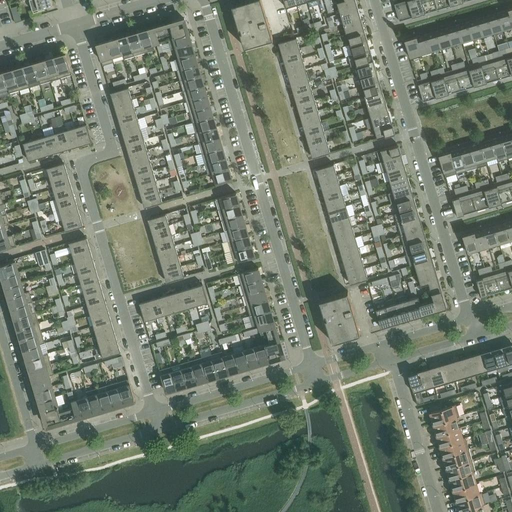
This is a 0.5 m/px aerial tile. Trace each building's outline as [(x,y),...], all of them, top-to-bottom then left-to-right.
[(29,0),(34,13),(45,10),(44,7),(53,5),(51,0),(29,0)] [(261,0),(246,0),(232,4),(239,28),(241,27),(242,31),(240,32),(244,46),(273,38),(261,0)] [(344,0),(337,2),(340,13),(357,8),(358,8),(355,0),(344,0)] [(407,0),(394,4),(400,21),(419,15),(414,0),(407,0)] [(438,10),(435,0),(414,0),(419,15),(438,10)] [(457,4),(455,0),(435,0),(438,10),(457,4)] [(357,8),(340,13),(343,24),(360,19),(361,18),(358,8),(357,8)] [(504,30),(511,27),(511,17),(509,9),(499,12),(504,30)] [(499,12),(489,16),(494,33),(504,30),(499,12)] [(478,19),(483,36),(494,33),(489,16),(478,19)] [(173,37),(189,33),(185,18),(170,22),(173,33),(172,33),(173,37)] [(343,24),(347,34),(363,29),(364,29),(361,18),(360,19),(343,24)] [(468,22),(473,39),(483,36),(478,19),(468,22)] [(154,45),(159,43),(157,37),(172,33),(173,33),(170,22),(149,29),(154,45)] [(458,25),(463,42),(473,39),(468,22),(458,25)] [(447,28),(452,45),(463,42),(458,25),(447,28)] [(437,31),(442,48),(452,45),(447,28),(437,31)] [(139,32),(145,53),(155,50),(154,45),(149,29),(139,32)] [(347,34),(350,45),(366,40),(367,39),(364,29),(363,29),(347,34)] [(426,34),(431,51),(442,48),(437,31),(426,34)] [(139,32),(128,35),(135,56),(145,53),(139,32)] [(173,39),(169,40),(171,49),(176,48),(192,43),(189,33),(173,37),(172,37),(173,39)] [(416,37),(421,54),(431,51),(426,34),(416,37)] [(135,56),(128,35),(118,38),(123,54),(124,59),(135,56)] [(283,53),(300,48),(296,37),(278,43),(282,53),(283,53)] [(405,40),(410,57),(421,54),(416,37),(405,40)] [(112,57),(123,54),(118,38),(108,41),(112,57)] [(366,40),(350,45),(353,55),(369,50),(370,50),(367,39),(366,40)] [(114,62),(112,57),(108,41),(97,44),(103,65),(114,62)] [(195,53),(192,43),(176,48),(179,58),(195,53)] [(303,58),(300,48),(283,53),(282,53),(285,64),(286,63),(303,58)] [(353,55),(348,56),(351,67),(356,65),(372,60),(374,60),(370,50),(369,50),(353,55)] [(61,78),(72,74),(66,53),(55,57),(61,78)] [(174,60),(177,70),(198,64),(195,53),(179,58),(174,60)] [(500,79),(511,75),(511,56),(495,62),(500,79)] [(45,60),(51,81),(61,78),(55,57),(45,60)] [(306,69),(303,58),(286,63),(285,64),(288,74),(289,74),(306,69)] [(51,81),(45,60),(34,63),(41,84),(51,81)] [(372,60),(356,65),(359,76),(375,71),(377,70),(374,60),(372,60)] [(476,67),(481,85),(500,79),(495,62),(476,67)] [(34,63),(24,66),(30,87),(40,84),(39,79),(34,63)] [(198,64),(177,70),(180,80),(201,74),(198,64)] [(30,87),(24,66),(14,69),(20,90),(30,87)] [(457,73),(462,90),(481,85),(476,67),(457,73)] [(3,72),(9,93),(20,90),(14,69),(3,72)] [(309,79),(306,69),(289,74),(288,74),(291,84),(292,84),(309,79)] [(375,71),(359,76),(362,86),(379,81),(380,81),(377,70),(375,71)] [(9,93),(3,72),(0,72),(0,90),(8,88),(9,93)] [(438,79),(443,96),(462,90),(457,73),(438,79)] [(183,91),(204,85),(201,74),(180,80),(183,91)] [(312,90),(309,79),(292,84),(291,84),(294,95),(295,94),(312,90)] [(418,84),(423,102),(443,96),(438,79),(418,84)] [(379,81),(362,86),(365,96),(382,91),(383,91),(380,81),(379,81)] [(208,95),(204,85),(183,91),(187,101),(208,95)] [(115,103),(132,98),(129,87),(111,92),(114,103),(115,103)] [(315,100),(312,90),(295,94),(294,95),(297,105),(298,105),(315,100)] [(382,91),(365,96),(368,107),(385,102),(386,101),(383,91),(382,91)] [(211,105),(208,95),(187,101),(190,111),(211,105)] [(135,108),(132,98),(115,103),(114,103),(117,113),(118,113),(135,108)] [(318,110),(315,100),(298,105),(297,105),(300,116),(301,115),(318,110)] [(385,102),(368,107),(371,117),(388,112),(389,112),(386,101),(385,102)] [(214,116),(211,105),(190,111),(193,122),(214,116)] [(118,113),(117,113),(120,124),(121,123),(138,118),(135,108),(118,113)] [(321,121),(318,110),(301,115),(300,116),(303,126),(304,126),(321,121)] [(388,112),(371,117),(374,127),(391,122),(392,122),(389,112),(388,112)] [(6,115),(1,116),(3,122),(12,119),(11,113),(6,114),(6,115)] [(61,115),(51,118),(53,125),(63,122),(61,115)] [(217,126),(214,116),(193,122),(196,132),(217,126)] [(141,129),(138,118),(121,123),(120,124),(123,134),(124,134),(141,129)] [(324,131),(321,121),(304,126),(303,126),(306,136),(308,136),(324,131)] [(391,122),(374,127),(377,138),(395,133),(392,122),(391,122)] [(87,124),(76,127),(81,144),(81,145),(92,142),(87,124)] [(220,136),(217,126),(196,132),(199,143),(220,136)] [(76,127),(65,130),(70,147),(71,148),(81,145),(81,144),(76,127)] [(144,139),(141,129),(124,134),(127,144),(144,139)] [(65,130),(55,133),(60,150),(60,151),(71,148),(70,147),(65,130)] [(327,141),(324,131),(308,136),(306,136),(309,147),(311,146),(327,141)] [(55,133),(45,136),(50,153),(50,154),(60,151),(60,150),(55,133)] [(511,157),(511,133),(502,136),(508,158),(511,157)] [(50,153),(45,136),(34,139),(39,156),(40,157),(50,154),(50,153)] [(220,136),(199,143),(202,153),(223,147),(220,136)] [(498,161),(508,158),(502,136),(492,139),(498,161)] [(39,156),(34,139),(24,142),(29,160),(40,157),(39,156)] [(147,150),(144,139),(127,144),(126,145),(129,155),(130,155),(147,150)] [(497,157),(498,161),(492,139),(481,143),(486,160),(497,157)] [(330,152),(327,141),(311,146),(309,147),(313,157),(330,152)] [(481,143),(471,146),(477,168),(488,164),(486,160),(481,143)] [(399,144),(381,150),(384,161),(401,156),(402,155),(399,144)] [(477,168),(471,146),(461,149),(467,171),(477,168)] [(226,157),(223,147),(202,153),(205,163),(226,157)] [(467,171),(461,149),(450,152),(457,174),(467,171)] [(150,160),(147,150),(130,155),(129,155),(132,165),(133,165),(150,160)] [(450,152),(439,155),(446,177),(457,174),(450,152)] [(401,156),(384,161),(379,162),(382,172),(387,171),(404,166),(405,166),(402,155),(401,156)] [(205,163),(207,170),(208,174),(213,172),(229,167),(226,157),(205,163)] [(153,170),(150,160),(133,165),(132,165),(135,176),(137,175),(153,170)] [(47,167),(50,178),(67,173),(68,173),(65,162),(47,167)] [(337,174),(334,164),(316,169),(319,180),(320,179),(337,174)] [(404,166),(387,171),(390,181),(407,176),(408,176),(405,166),(404,166)] [(224,184),(223,181),(232,178),(229,167),(213,172),(217,186),(224,184)] [(137,175),(135,176),(138,186),(140,186),(156,181),(153,170),(137,175)] [(67,173),(50,178),(53,189),(70,184),(71,183),(68,173),(67,173)] [(340,185),(337,174),(320,179),(319,180),(322,190),(323,190),(340,185)] [(407,176),(390,181),(393,192),(410,187),(411,186),(408,176),(407,176)] [(140,186),(138,186),(142,197),(143,196),(160,191),(156,181),(140,186)] [(496,205),(511,200),(511,189),(510,182),(491,188),(496,205)] [(70,184),(53,189),(56,199),(73,194),(74,194),(71,183),(70,184)] [(343,195),(340,185),(323,190),(322,190),(325,200),(327,200),(343,195)] [(410,187),(393,192),(388,193),(391,204),(396,202),(413,197),(414,197),(411,186),(410,187)] [(472,193),(477,211),(496,205),(491,188),(472,193)] [(143,196),(142,197),(145,207),(163,202),(160,191),(143,196)] [(236,192),(215,199),(219,210),(240,203),(236,192)] [(472,193),(452,199),(457,216),(477,211),(472,193)] [(50,201),(53,211),(76,204),(77,204),(74,194),(73,194),(56,199),(50,201)] [(346,206),(343,195),(327,200),(325,200),(328,211),(330,210),(346,206)] [(413,197),(396,202),(399,212),(416,208),(417,207),(414,197),(413,197)] [(222,220),(243,214),(240,203),(219,210),(222,220)] [(53,211),(56,222),(62,220),(79,215),(80,214),(77,204),(76,204),(53,211)] [(349,216),(346,206),(330,210),(328,211),(331,221),(333,221),(349,216)] [(416,208),(399,212),(395,214),(398,224),(419,218),(420,218),(417,207),(416,208)] [(169,224),(166,213),(148,219),(151,229),(153,229),(169,224)] [(7,214),(2,215),(0,215),(0,226),(5,225),(10,224),(7,214)] [(79,215),(62,220),(66,231),(84,225),(80,214),(79,215)] [(225,230),(246,224),(243,214),(222,220),(225,230)] [(352,226),(349,216),(333,221),(331,221),(335,232),(336,231),(352,226)] [(419,218),(398,224),(401,235),(422,228),(423,228),(420,218),(419,218)] [(500,243),(510,240),(505,223),(495,226),(500,243)] [(172,235),(169,224),(153,229),(151,229),(154,240),(156,239),(172,235)] [(249,234),(246,224),(225,230),(228,241),(249,234)] [(0,238),(8,236),(5,225),(0,226),(0,238)] [(356,237),(352,226),(336,231),(335,232),(338,242),(339,242),(356,237)] [(495,226),(484,229),(490,246),(500,243),(495,226)] [(34,228),(36,234),(37,239),(42,237),(39,227),(34,228)] [(422,228),(401,235),(404,245),(425,239),(426,238),(423,228),(422,228)] [(490,246),(484,229),(474,232),(479,249),(490,246)] [(474,232),(463,235),(468,253),(479,249),(474,232)] [(0,238),(0,250),(16,245),(13,234),(8,236),(0,238)] [(249,234),(228,241),(231,251),(252,245),(249,234)] [(175,245),(172,235),(156,239),(154,240),(158,250),(159,250),(175,245)] [(87,237),(69,242),(72,253),(89,248),(90,248),(87,237)] [(359,247),(356,237),(339,242),(338,242),(341,252),(342,252),(359,247)] [(425,239),(404,245),(407,255),(412,254),(428,249),(430,249),(426,238),(425,239)] [(178,255),(175,245),(159,250),(158,250),(161,261),(162,260),(178,255)] [(231,251),(234,262),(255,256),(252,245),(231,251)] [(362,257),(359,247),(342,252),(341,252),(344,263),(345,262),(362,257)] [(89,248),(72,253),(75,263),(92,258),(93,258),(90,248),(89,248)] [(36,252),(40,265),(45,264),(50,263),(46,249),(36,252)] [(428,249),(412,254),(415,264),(431,259),(433,259),(430,249),(428,249)] [(182,266),(178,255),(162,260),(161,261),(164,271),(165,271),(182,266)] [(365,268),(362,257),(345,262),(344,263),(347,273),(348,273),(365,268)] [(8,260),(8,263),(0,265),(0,267),(3,276),(19,272),(15,258),(8,260)] [(92,258),(75,263),(78,274),(95,269),(96,268),(93,258),(92,258)] [(431,259),(415,264),(418,275),(434,270),(436,269),(433,259),(431,259)] [(185,277),(182,266),(165,271),(164,271),(167,282),(185,277)] [(262,278),(259,267),(238,273),(241,284),(262,278)] [(95,269),(78,274),(81,284),(98,279),(99,279),(96,268),(95,269)] [(368,279),(365,268),(348,273),(347,273),(350,284),(368,279)] [(501,291),(511,287),(511,268),(496,274),(501,291)] [(434,270),(418,275),(421,286),(429,284),(438,281),(439,281),(436,269),(434,270)] [(3,276),(6,287),(22,282),(19,272),(3,276)] [(496,274),(476,280),(481,297),(501,291),(496,274)] [(244,295),(265,289),(262,278),(241,284),(244,295)] [(98,279),(81,284),(85,294),(101,289),(102,289),(99,279),(98,279)] [(438,281),(429,284),(434,300),(437,310),(447,307),(439,281),(438,281)] [(25,292),(22,282),(6,287),(9,297),(25,292)] [(203,284),(192,287),(192,288),(197,305),(208,302),(203,284)] [(182,291),(187,308),(197,305),(192,288),(192,287),(182,290),(182,291)] [(101,289),(85,294),(88,305),(104,300),(105,300),(102,289),(101,289)] [(265,289),(244,295),(247,305),(268,299),(265,289)] [(177,311),(187,308),(182,291),(182,290),(171,293),(172,294),(177,311)] [(30,291),(25,292),(9,297),(12,308),(33,301),(30,291)] [(325,318),(332,341),(361,333),(348,291),(319,299),(324,314),(325,314),(327,317),(325,318)] [(166,314),(177,311),(172,294),(171,293),(161,296),(161,297),(166,314)] [(396,298),(397,303),(402,321),(413,318),(407,300),(406,295),(396,298)] [(156,317),(166,314),(161,297),(161,296),(150,299),(151,300),(156,317)] [(420,304),(418,297),(407,300),(413,318),(423,314),(420,304)] [(396,298),(385,301),(392,324),(402,321),(397,303),(396,298)] [(156,317),(151,300),(150,299),(140,302),(145,320),(156,317)] [(250,316),(271,309),(268,299),(247,305),(250,316)] [(104,300),(88,305),(91,315),(107,310),(108,310),(105,300),(104,300)] [(434,300),(420,304),(423,314),(437,310),(434,300)] [(36,312),(33,301),(12,308),(15,318),(36,312)] [(374,304),(381,327),(392,324),(385,301),(374,304)] [(250,316),(249,316),(252,326),(258,324),(274,320),(271,309),(250,316)] [(107,310),(91,315),(94,326),(110,321),(111,320),(108,310),(107,310)] [(39,322),(36,312),(15,318),(18,328),(39,322)] [(110,321),(94,326),(97,336),(114,331),(111,320),(110,321)] [(270,343),(280,340),(274,320),(258,324),(259,330),(265,328),(270,343)] [(42,332),(39,322),(18,328),(21,339),(42,332)] [(114,331),(97,336),(100,346),(117,341),(114,331)] [(45,343),(42,332),(21,339),(24,349),(45,343)] [(65,348),(70,346),(70,347),(74,345),(72,339),(63,342),(65,348)] [(265,344),(270,360),(285,355),(280,340),(270,343),(266,344),(265,344)] [(117,341),(100,346),(103,357),(121,352),(117,341)] [(48,353),(45,343),(24,349),(27,359),(48,353)] [(266,344),(266,343),(255,346),(260,363),(270,360),(265,344),(266,344)] [(511,343),(503,346),(508,364),(511,362),(511,343)] [(245,350),(249,366),(260,363),(255,346),(245,350)] [(509,369),(508,364),(503,346),(492,349),(498,367),(499,372),(509,369)] [(492,349),(481,352),(482,354),(487,370),(498,367),(492,349)] [(249,366),(245,350),(234,353),(239,369),(249,366)] [(224,356),(222,351),(212,354),(218,375),(229,372),(224,356)] [(481,352),(471,355),(471,357),(476,374),(487,370),(482,354),(481,352)] [(27,359),(30,370),(51,364),(48,353),(27,359)] [(224,356),(229,372),(239,369),(234,353),(224,356)] [(202,357),(208,378),(218,375),(212,354),(202,357)] [(471,355),(461,359),(461,360),(466,377),(476,374),(471,357),(471,355)] [(208,378),(202,357),(191,360),(197,381),(208,378)] [(461,359),(450,362),(451,363),(456,380),(466,377),(461,360),(461,359)] [(181,363),(187,384),(197,381),(191,360),(181,363)] [(440,366),(445,383),(456,380),(451,363),(450,362),(440,365),(440,366)] [(177,387),(187,384),(181,363),(171,366),(177,387)] [(33,380),(50,375),(54,374),(51,364),(30,370),(33,380)] [(440,365),(430,368),(430,369),(435,386),(445,383),(440,366),(440,365)] [(160,370),(161,374),(166,391),(177,387),(171,366),(160,370)] [(425,389),(435,386),(430,369),(430,368),(419,371),(420,372),(425,389)] [(421,390),(425,389),(420,372),(419,371),(408,374),(418,405),(430,401),(429,396),(423,398),(421,390)] [(33,380),(36,391),(53,386),(50,375),(33,380)] [(135,400),(129,379),(118,382),(119,387),(124,403),(135,400)] [(511,381),(502,384),(505,395),(511,392),(511,381)] [(114,406),(124,403),(123,399),(119,387),(118,382),(108,385),(109,390),(114,406)] [(97,388),(99,393),(103,409),(114,406),(109,390),(108,385),(97,388)] [(36,391),(40,401),(56,396),(53,386),(36,391)] [(87,391),(88,396),(93,412),(103,409),(99,393),(97,388),(87,391)] [(503,407),(511,404),(511,392),(505,395),(500,396),(503,407)] [(59,407),(56,396),(40,401),(43,411),(58,407),(59,407)] [(88,396),(78,399),(83,415),(93,412),(88,396)] [(59,411),(62,421),(83,415),(78,399),(73,401),(74,407),(60,411),(59,411)] [(443,408),(441,402),(429,405),(434,423),(459,416),(456,404),(443,408)] [(511,404),(503,407),(506,417),(511,416),(511,415),(511,404)] [(62,421),(59,411),(60,411),(58,407),(43,411),(47,426),(62,421)] [(459,416),(434,423),(438,434),(459,428),(456,417),(460,416),(459,416)] [(463,427),(459,428),(438,434),(441,445),(466,437),(463,427)] [(466,437),(441,445),(444,456),(469,448),(466,437)] [(447,467),(472,459),(469,448),(444,456),(447,467)] [(499,457),(494,459),(496,465),(499,464),(504,462),(502,457),(499,457)] [(472,459),(447,467),(451,478),(476,470),(472,459)] [(472,472),(476,471),(476,470),(451,478),(454,489),(475,482),(472,472)] [(475,482),(454,489),(457,500),(482,492),(478,493),(475,482)] [(460,511),(485,503),(482,492),(457,500),(460,511)] [(485,503),(460,511),(484,511),(482,505),(486,504),(485,503)]
